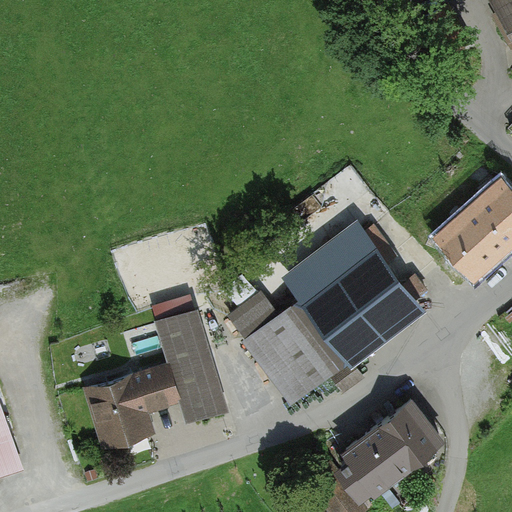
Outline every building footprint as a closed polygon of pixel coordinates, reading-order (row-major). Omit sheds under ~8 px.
[(511,0),(495,0),(511,29),(511,0)] [(511,184),(508,179),(438,235),(474,280),(511,249),(511,184)] [(262,291),(232,313),(294,396),(422,300),(360,216),(276,278),(290,297),(275,308),(262,291)] [(191,306),(151,317),(163,360),(77,383),(95,446),(151,431),(145,407),(177,398),(183,421),(220,411),(191,306)] [(335,370),(348,386),(363,373),(351,358),(335,370)] [(415,400),(341,450),(369,492),(444,442),(415,400)] [(0,468),(15,464),(0,418),(0,468)] [(352,511),(362,505),(331,458),(304,476),(328,511),(352,511)]
